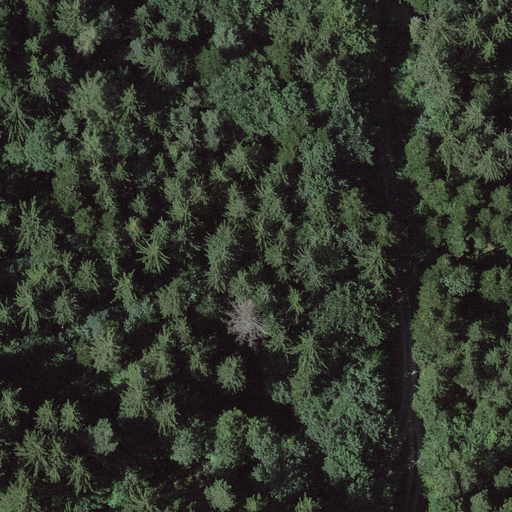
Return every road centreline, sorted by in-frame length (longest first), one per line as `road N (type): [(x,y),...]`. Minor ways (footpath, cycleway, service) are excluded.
road 1 (track): [(374,0),(412,402),(394,456),(360,492),(324,509),(273,511)]
road 2 (track): [(259,511),(166,505),(125,511)]
